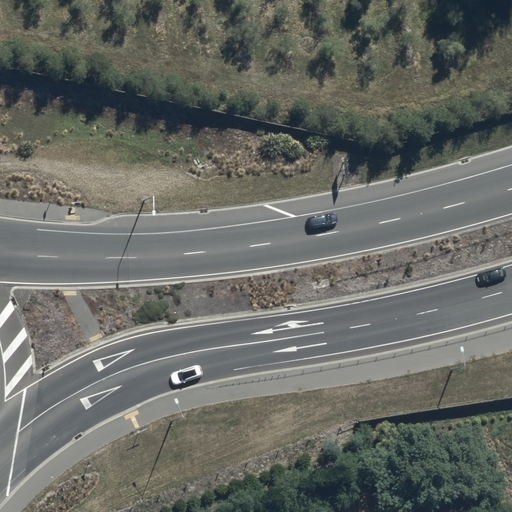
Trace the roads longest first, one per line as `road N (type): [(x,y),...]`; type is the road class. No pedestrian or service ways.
road 1 (trunk): [(511,291),(421,316),(135,365),(67,395),(2,442)]
road 2 (trunk): [(0,255),(238,248),(511,189)]
